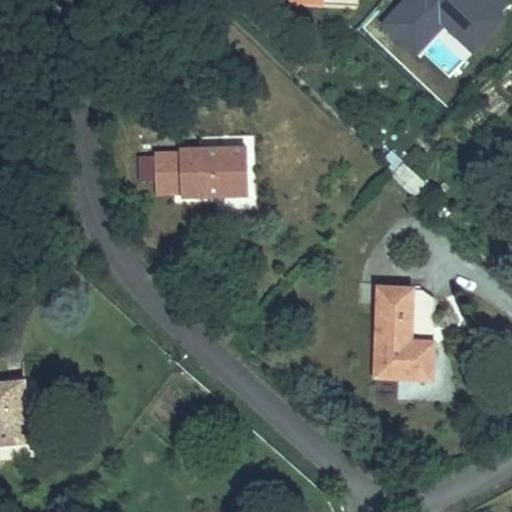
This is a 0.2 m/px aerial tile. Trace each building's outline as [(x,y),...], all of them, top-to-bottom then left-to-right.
[(404,0),(380,26),(415,58),(443,29),(471,55),(511,10),(511,4),(507,0),(404,0)] [(121,175),(121,190),(153,189),(153,194),(226,192),(225,142),(153,144),(153,148),(153,174),(121,175)] [(120,150),(121,175),(153,174),(153,148),(120,150)] [(383,159),(371,172),(402,203),(415,190),(383,159)] [(397,296),(363,295),(358,382),(414,387),(417,352),(396,350),(397,296)] [(511,362),(511,331),(499,332),(500,363),(511,362)] [(247,343),(235,354),(256,374),(267,363),(247,343)] [(4,389),(0,389),(0,455),(9,455),(4,389)]
